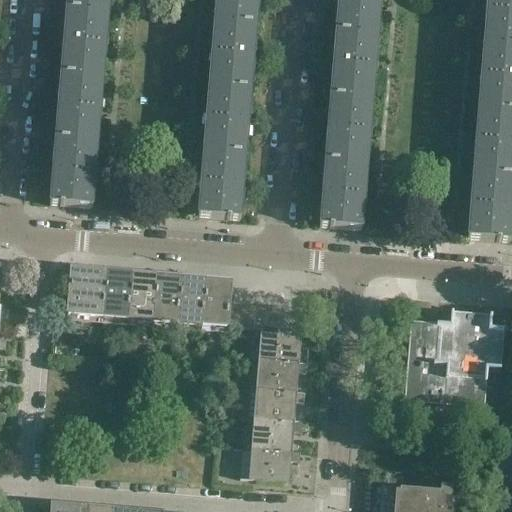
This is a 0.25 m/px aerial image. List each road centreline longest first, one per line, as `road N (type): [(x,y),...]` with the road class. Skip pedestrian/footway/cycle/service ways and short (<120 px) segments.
road 1 (residential): [(299,0),(276,257)]
road 2 (residential): [(275,511),(25,485)]
road 3 (residential): [(25,485),(44,239)]
road 4 (residential): [(357,265),(336,510)]
road 5 (residential): [(28,0),(8,237)]
road 6 (residential): [(44,239),(276,257)]
road 7 (residential): [(357,265),(511,277)]
